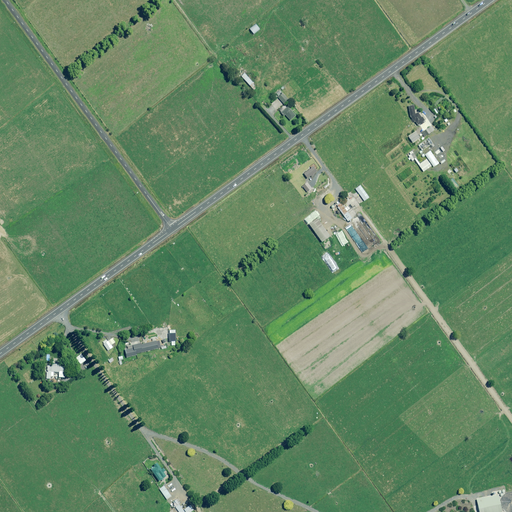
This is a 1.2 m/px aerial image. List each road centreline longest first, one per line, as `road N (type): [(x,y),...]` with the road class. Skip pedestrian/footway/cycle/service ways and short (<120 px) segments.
road 1 (primary): [(172,229),(489,0)]
road 2 (unclassified): [(172,229),(5,0)]
road 3 (primary): [(0,353),(172,229)]
road 4 (track): [(173,0),(293,140)]
